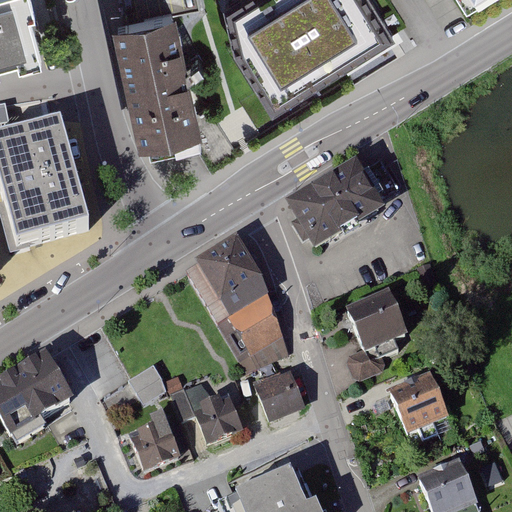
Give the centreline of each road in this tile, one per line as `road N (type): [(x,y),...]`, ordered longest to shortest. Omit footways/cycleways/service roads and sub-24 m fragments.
road 1 (residential): [(246,197),(273,239),(361,511)]
road 2 (secondary): [(246,197),(511,32)]
road 3 (residential): [(85,0),(119,155),(168,242)]
road 4 (secondary): [(0,349),(168,242)]
